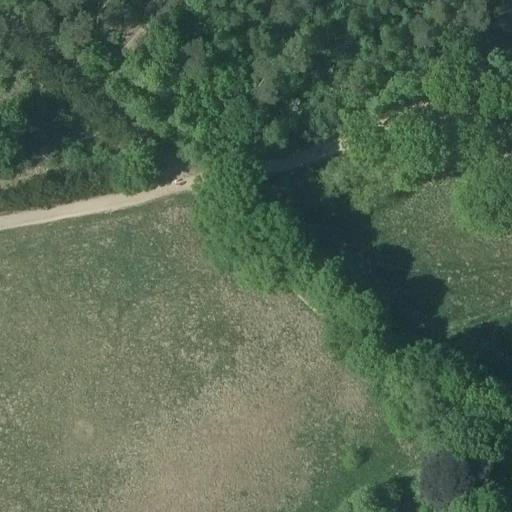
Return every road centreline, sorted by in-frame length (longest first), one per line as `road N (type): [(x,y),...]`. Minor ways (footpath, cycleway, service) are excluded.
road 1 (track): [(196,190),(370,146),(511,69)]
road 2 (track): [(0,34),(196,190)]
road 3 (track): [(0,231),(196,190)]
